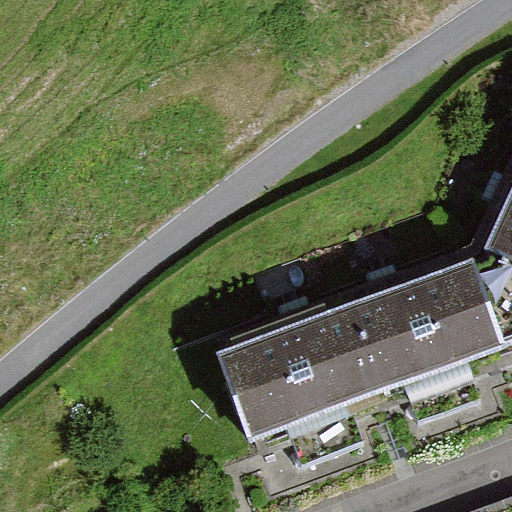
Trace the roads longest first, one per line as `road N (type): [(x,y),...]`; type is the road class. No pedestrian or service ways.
road 1 (residential): [(0,387),(94,302),(412,64),(511,3)]
road 2 (residential): [(511,470),(399,511)]
